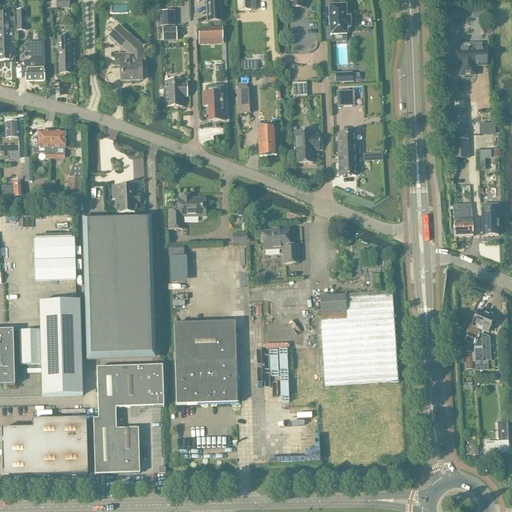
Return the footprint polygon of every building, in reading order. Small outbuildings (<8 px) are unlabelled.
[(219,0),(206,0),(207,0),(206,0),(207,22),(221,22),(219,0)] [(237,0),(238,11),(255,11),(254,0),(237,0)] [(288,0),(289,9),(303,8),(302,0),(288,0)] [(345,6),(329,7),(329,17),(329,18),(330,24),(329,24),(330,25),(330,36),(331,36),(331,43),(346,42),(346,35),(346,29),(346,28),(350,28),(349,18),(346,18),(345,18),(345,6)] [(24,10),(16,11),(17,21),(17,32),(25,32),(25,21),(25,10),(24,10)] [(0,60),(9,60),(8,44),(15,44),(14,26),(8,27),(8,12),(0,12),(0,60)] [(160,27),(174,27),(174,12),(160,12),(160,27)] [(472,12),(472,16),(480,15),(481,20),(486,20),(486,12),(472,12)] [(144,49),(119,27),(110,37),(129,55),(115,56),(116,67),(120,66),(121,82),(142,82),(141,66),(145,66),(144,49)] [(163,41),(176,41),(176,28),(163,29),(163,41)] [(209,40),(222,40),(221,28),(209,29),(209,40)] [(71,74),(70,38),(58,38),(59,74),(71,74)] [(25,62),(26,82),(44,81),(43,43),(28,44),(28,51),(31,51),(31,62),(25,62)] [(486,50),(481,50),(481,44),(473,44),(473,50),(457,51),(457,55),(455,55),(455,63),(457,63),(457,67),(459,67),(460,77),(475,76),(474,67),(486,66),(486,50)] [(352,74),(336,75),(336,83),(352,82),(352,81),(352,75),(352,74)] [(268,84),(276,84),(276,75),(268,76),(268,84)] [(166,99),(166,109),(182,108),(182,98),(187,98),(186,84),(181,84),(181,82),(165,83),(165,90),(163,90),(164,99),(166,99)] [(306,84),(292,84),(293,97),(306,97),(306,84)] [(236,90),(237,115),(252,114),(250,90),(247,90),(247,85),(237,86),(237,90),(236,90)] [(336,92),(337,107),(354,107),(353,92),(336,92)] [(223,93),(202,94),(203,107),(208,107),(208,122),(224,121),(223,93)] [(463,104),(447,104),(448,130),(451,130),(464,130),(463,104)] [(1,139),(2,147),(0,146),(0,160),(9,160),(9,153),(19,153),(19,147),(18,123),(5,124),(5,139),(1,139)] [(495,124),(482,124),(482,135),(495,135),(495,124)] [(275,128),(272,128),(262,128),(257,129),(259,157),(276,156),(275,128)] [(453,159),(460,159),(468,158),(467,130),(464,130),(451,130),(453,159)] [(38,132),(38,148),(33,148),(33,154),(45,154),(44,160),(50,160),(51,153),(51,148),(51,133),(38,132)] [(294,132),(296,156),(297,156),(297,165),(313,164),(313,154),(312,155),(312,154),(313,152),(313,151),(319,151),(318,135),(312,135),(312,132),(294,132)] [(50,160),(56,160),(57,149),(64,149),(65,133),(51,133),(51,148),(51,153),(50,160)] [(339,156),(359,155),(359,148),(354,148),(354,135),(354,134),(338,135),(338,136),(339,156)] [(359,155),(339,156),(340,176),(340,177),(356,176),(355,163),(360,163),(359,155)] [(22,164),(23,182),(32,182),(31,159),(25,159),(25,164),(22,164)] [(68,178),(68,197),(80,197),(80,194),(83,195),(84,178),(68,178)] [(12,181),(13,198),(23,197),(22,181),(12,181)] [(49,184),(38,184),(38,195),(49,195),(49,184)] [(112,197),(115,197),(115,214),(138,214),(137,204),(140,204),(140,195),(137,195),(136,185),(111,186),(112,197)] [(168,212),(169,231),(183,231),(183,219),(205,218),(205,199),(192,199),(192,196),(181,197),(181,199),(179,199),(179,209),(177,209),(177,212),(168,212)] [(481,211),(482,237),(498,236),(497,210),(481,211)] [(454,238),(463,238),(462,211),(453,212),(454,230),(454,237),(454,238)] [(462,211),(463,238),(472,237),(471,211),(462,211)] [(86,227),(90,351),(152,349),(148,225),(86,227)] [(262,233),(263,252),(281,251),(282,265),(298,265),(297,246),(289,247),(288,229),(271,230),(271,232),(262,233)] [(246,233),(232,234),(232,245),(247,244),(246,233)] [(34,282),(75,280),(74,238),(33,240),(34,282)] [(319,297),(324,386),(397,382),(392,292),(319,297)] [(40,365),(42,397),(82,396),(79,301),(39,303),(39,330),(18,331),(19,365),(40,365)] [(467,342),(473,345),(486,315),(477,311),(471,326),(475,328),(472,336),(470,336),(467,342)] [(486,315),(473,345),(474,345),(474,362),(491,361),(489,338),(482,335),(483,332),(488,334),(495,318),(486,315)] [(235,323),(173,325),(176,406),(237,404),(235,323)] [(0,383),(3,383),(3,387),(14,386),(14,383),(13,335),(12,331),(1,332),(1,335),(0,334),(0,383)] [(115,409),(163,407),(162,367),(96,369),(98,420),(116,420),(115,409)] [(31,421),(31,429),(0,430),(1,478),(87,476),(86,420),(31,421)] [(115,430),(116,430),(116,420),(98,420),(93,420),(95,475),(117,475),(115,430)] [(504,422),(497,422),(498,444),(508,444),(507,422),(504,422)] [(115,430),(117,475),(139,474),(138,430),(116,430),(115,430)] [(496,442),(484,443),(485,455),(497,455),(496,442)]
